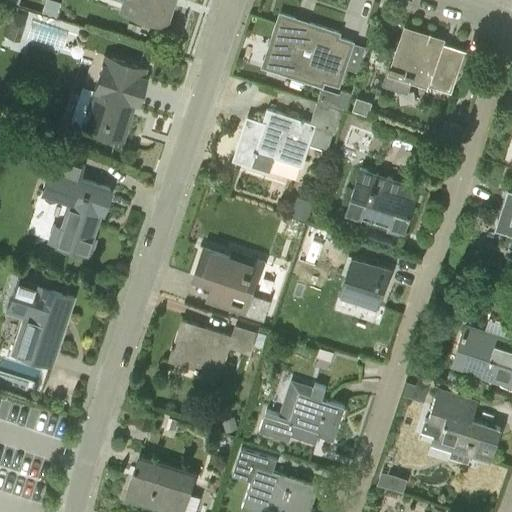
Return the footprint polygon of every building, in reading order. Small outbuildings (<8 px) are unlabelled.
[(44,0),(41,11),(56,16),(60,2),(55,0),(44,0)] [(120,0),(118,8),(163,23),(167,24),(172,9),(174,0),(120,0)] [(9,10),(6,20),(23,25),(26,15),(9,10)] [(280,13),(263,64),(285,71),(322,84),(324,85),(325,81),(338,85),(352,41),(337,36),(337,35),(338,32),(309,22),(296,18),(280,13)] [(384,84),(384,85),(407,93),(411,82),(428,87),(430,82),(449,88),(462,48),(442,41),(441,44),(428,40),(429,37),(405,29),(389,74),(388,74),(384,84)] [(92,92),(81,127),(87,129),(119,139),(123,140),(135,103),(137,103),(145,78),(139,76),(142,67),(110,57),(107,66),(101,64),(92,92)] [(243,127),(232,158),(252,165),(270,170),(274,157),(302,166),(309,144),(328,151),(337,124),(340,125),(344,110),(317,101),(310,122),(266,107),(262,120),(246,115),(243,124),(243,127)] [(463,122),(446,117),(439,136),(456,142),(463,122)] [(54,155),(44,184),(62,191),(59,198),(69,201),(60,227),(54,225),(49,240),(89,254),(95,237),(91,236),(100,212),(101,212),(105,202),(109,190),(110,189),(77,178),(82,164),(54,155)] [(360,166),(344,212),(362,218),(365,209),(390,218),(388,225),(404,231),(413,202),(414,202),(417,191),(408,188),(403,186),(404,181),(360,166)] [(500,209),(494,228),(511,233),(511,188),(507,187),(507,188),(500,209)] [(294,204),(291,214),(307,219),(313,199),(305,196),(302,206),(294,204)] [(204,245),(193,277),(212,283),(206,299),(264,319),(264,317),(271,320),(277,303),(270,301),(252,294),(264,259),(233,249),(231,254),(204,245)] [(352,254),(339,291),(379,305),(391,268),(352,254)] [(16,277),(4,313),(20,318),(9,351),(50,365),(54,352),(58,342),(53,340),(60,320),(65,321),(73,297),(16,277)] [(172,346),(168,359),(195,368),(219,376),(229,346),(249,352),(256,331),(256,330),(233,322),(229,334),(181,318),(173,342),(172,342),(171,346),(172,346)] [(459,345),(453,363),(459,365),(511,382),(511,339),(466,324),(459,345)] [(319,346),(316,355),(329,360),(333,351),(319,346)] [(226,359),(222,372),(229,374),(234,362),(226,359)] [(448,371),(445,381),(465,387),(468,378),(448,371)] [(265,409),(259,429),(288,439),(290,433),(315,442),(318,434),(333,439),(345,405),(322,397),(325,385),(313,381),(312,385),(290,378),(279,413),(265,409)] [(415,382),(410,396),(416,398),(424,395),(429,382),(416,378),(415,382)] [(424,418),(420,430),(439,436),(454,441),(452,447),(449,456),(467,462),(470,453),(489,460),(500,427),(472,419),(478,401),(438,388),(428,419),(424,418)] [(233,415),(221,419),(225,431),(237,427),(233,415)] [(168,416),(165,426),(175,429),(178,419),(168,416)] [(241,446),(232,473),(250,479),(241,508),(254,511),(309,511),(314,497),(307,495),(312,482),(272,469),(276,458),(241,446)] [(134,467),(125,497),(171,511),(183,511),(197,473),(139,454),(134,467)]
